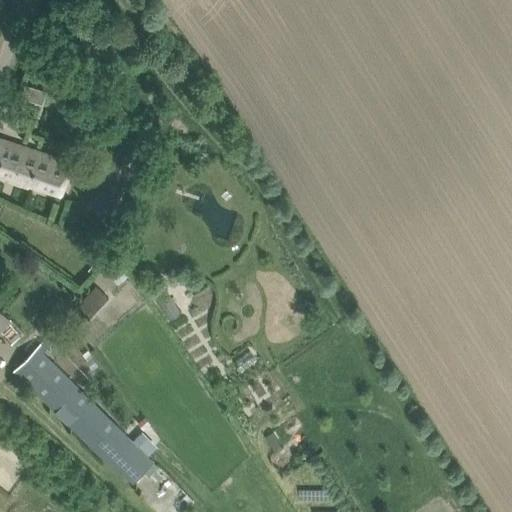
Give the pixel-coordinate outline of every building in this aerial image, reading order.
[(91,205),(117,214),(141,138),(115,130),(91,205)] [(0,176),(5,179),(27,186),(28,184),(60,195),(70,163),(0,139),(0,176)] [(97,285),(78,305),(90,316),(109,296),(97,285)] [(180,311),(163,286),(151,295),(168,320),(180,311)] [(0,330),(10,320),(0,310),(0,330)] [(132,481),(153,459),(133,439),(127,433),(43,352),(48,346),(42,341),(37,346),(13,369),(118,470),(120,469),(132,481)] [(134,426),(127,433),(133,439),(140,432),(134,426)] [(272,431),(264,437),(275,453),(283,447),(272,431)]
